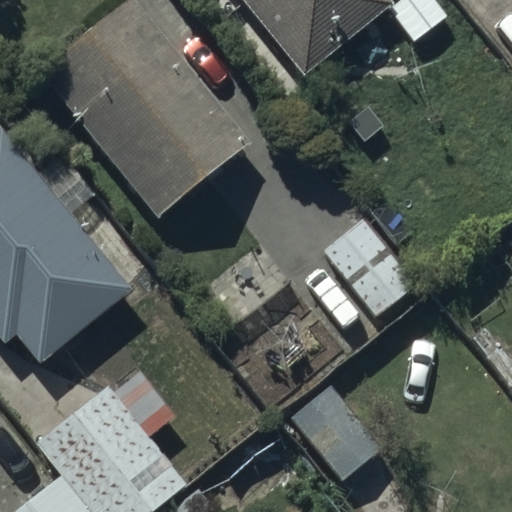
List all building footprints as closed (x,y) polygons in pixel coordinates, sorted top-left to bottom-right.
[(128,0),(127,0),(39,74),(153,220),(250,142),(176,50),(172,54),(128,0)] [(240,0),(299,74),(388,3),(385,0),(240,0)] [(0,132),(0,340),(3,344),(14,335),(37,363),(128,289),(0,132)] [(417,292),(361,224),(321,258),(376,325),(417,292)] [(146,511),(224,451),(189,405),(172,418),(137,373),(113,392),(107,384),(34,441),(59,474),(10,511),(146,511)]
